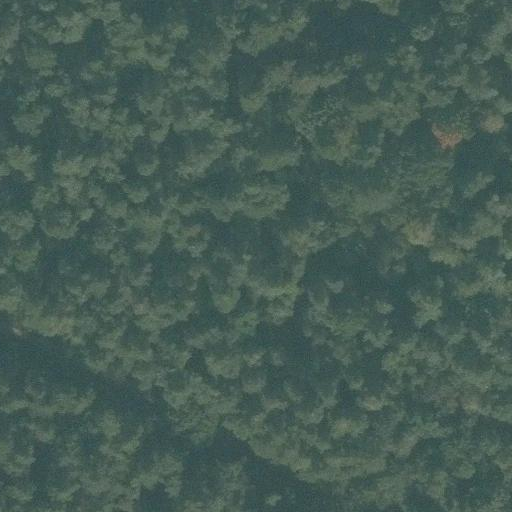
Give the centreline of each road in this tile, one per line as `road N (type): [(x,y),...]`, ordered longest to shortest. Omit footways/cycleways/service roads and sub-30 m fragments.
road 1 (unknown): [(402,511),(0,300)]
road 2 (track): [(368,511),(0,324)]
road 3 (track): [(349,0),(303,23),(251,28),(197,0)]
